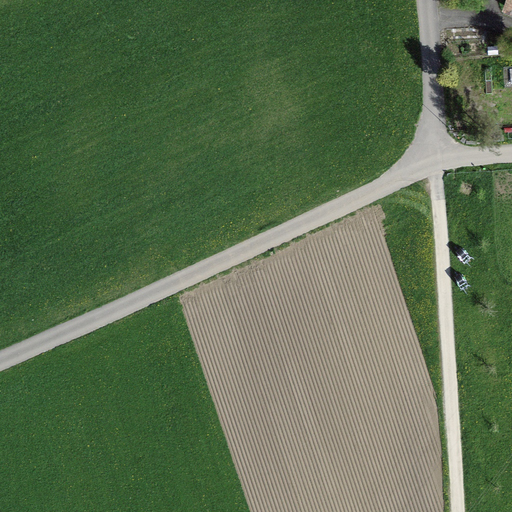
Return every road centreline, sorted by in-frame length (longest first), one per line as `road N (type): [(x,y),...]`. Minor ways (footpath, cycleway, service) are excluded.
road 1 (residential): [(0,361),(435,158),(424,0)]
road 2 (track): [(455,511),(435,158)]
